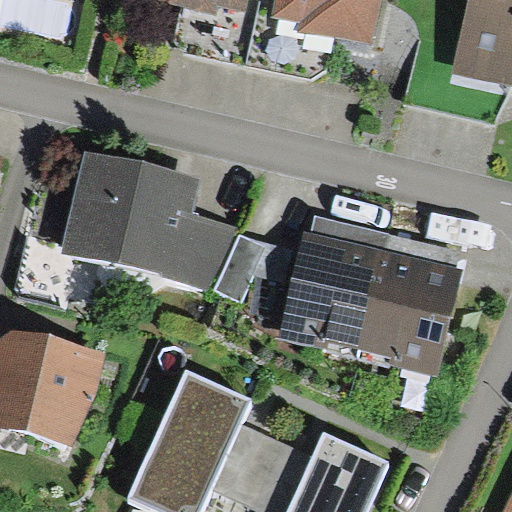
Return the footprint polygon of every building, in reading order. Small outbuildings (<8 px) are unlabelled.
[(232,22),(236,0),(129,0),(129,1),(232,22)] [(367,0),(272,0),(267,28),(359,46),(367,0)] [(511,0),(457,0),(443,77),(511,89),(511,0)] [(225,190),(75,159),(53,265),(203,296),(225,190)] [(453,253),(299,218),(271,339),(425,374),(453,253)] [(0,440),(70,455),(91,354),(0,333),(0,440)] [(194,511),(243,394),(170,364),(114,500),(144,511),(194,511)] [(369,511),(389,464),(310,432),(276,511),(369,511)] [(511,511),(511,486),(499,511),(511,511)]
